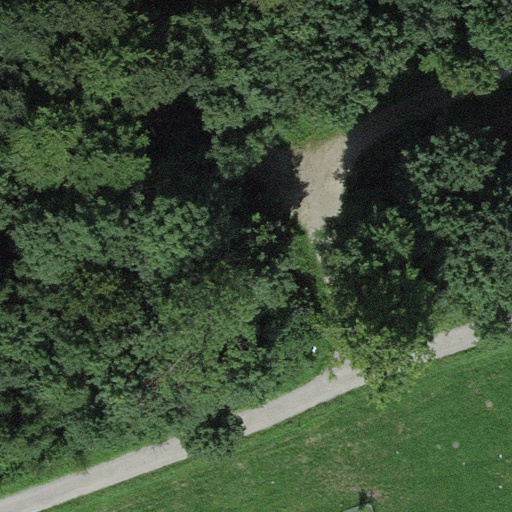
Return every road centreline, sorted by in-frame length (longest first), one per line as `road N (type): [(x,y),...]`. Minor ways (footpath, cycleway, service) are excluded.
road 1 (track): [(3,511),(376,377),(511,337)]
road 2 (track): [(376,377),(342,278),(332,179),(428,107),(511,63)]
